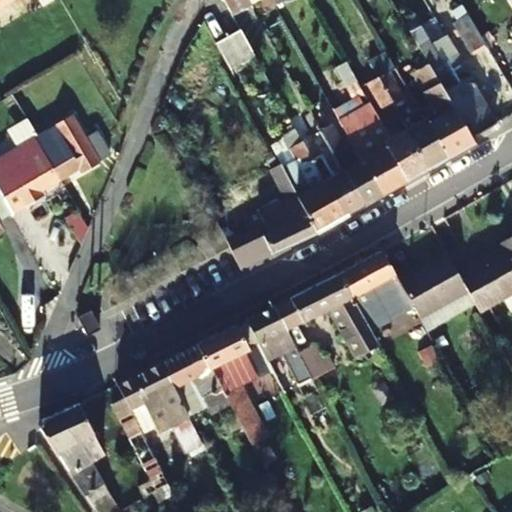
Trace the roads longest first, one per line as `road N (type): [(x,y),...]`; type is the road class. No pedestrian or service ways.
road 1 (residential): [(43,384),(226,304),(511,144)]
road 2 (residential): [(43,384),(163,26),(187,0)]
